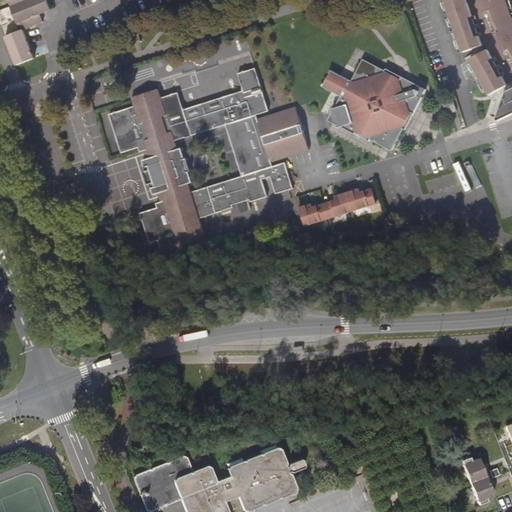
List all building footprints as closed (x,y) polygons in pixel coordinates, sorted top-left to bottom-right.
[(52,9),(48,0),(30,0),(13,7),(12,7),(22,31),(24,31),(47,21),(44,12),(52,9)] [(445,0),(448,8),(453,21),(462,47),(464,53),(472,50),(473,53),(479,52),(477,48),(482,47),(480,37),(476,38),(475,34),(470,22),(469,19),(472,17),(467,0),(466,0),(463,1),(462,0),(445,0)] [(484,0),(489,13),(492,12),(494,17),(496,23),(496,24),(499,29),(501,32),(498,35),(507,53),(511,50),(511,17),(509,6),(506,0),(484,0)] [(478,33),(474,20),(470,22),(475,34),(478,33)] [(458,48),(462,47),(453,21),(449,22),(458,48)] [(22,31),(6,38),(17,66),(36,58),(32,51),(24,31),(22,31)] [(139,36),(131,39),(134,46),(141,43),(139,36)] [(503,89),(506,87),(502,79),(498,81),(496,77),(490,66),(489,63),(492,61),(487,52),(480,56),(475,59),(469,61),(472,67),(485,90),(488,97),(503,89)] [(398,78),(364,60),(352,81),(350,80),(349,81),(330,71),(331,70),(326,68),(325,70),(326,71),(320,83),(319,82),(318,84),(322,87),(323,86),(342,95),(334,108),(332,109),(333,112),(329,120),(337,124),(338,127),(343,126),(344,128),(369,141),(371,139),(392,150),(403,129),(405,130),(426,90),(399,76),(398,78)] [(496,77),(500,75),(494,64),(490,66),(496,77)] [(481,92),(485,90),(472,67),(469,69),(481,92)] [(160,202),(156,204),(157,208),(140,214),(150,243),(158,241),(163,257),(181,251),(181,252),(206,245),(198,219),(215,214),(215,213),(232,208),(231,204),(248,198),(250,202),(267,196),(261,179),(270,176),(275,193),(289,189),(292,188),(284,163),(272,167),(270,162),(283,158),(308,150),(295,108),(257,120),(255,115),(267,111),(255,69),(238,74),(243,91),(181,110),(176,94),(160,98),(157,90),(131,98),(134,106),(109,114),(121,153),(138,148),(139,152),(143,151),(146,160),(141,161),(145,172),(143,172),(147,185),(148,184),(149,184),(152,195),(157,193),(160,202)] [(503,89),(505,94),(511,91),(511,84),(506,87),(503,89)] [(496,122),(511,115),(511,94),(503,99),(495,120),(496,122)] [(456,112),(452,99),(443,102),(447,115),(456,112)] [(371,189),(360,193),(356,194),(355,190),(338,196),(339,199),(309,209),(308,205),(299,208),(305,226),(375,203),(371,189)] [(275,482),(288,477),(303,471),(304,468),(302,462),(299,461),(284,466),(277,449),(276,449),(275,446),(259,452),(261,455),(242,462),(241,459),(226,465),(228,468),(226,469),(229,478),(214,485),(207,468),(191,475),(184,458),(133,478),(146,511),(180,499),(185,511),(224,511),(220,501),(236,495),(242,511),(250,511),(282,499),(275,482)] [(469,483),(485,477),(477,459),(471,461),(469,458),(461,461),(469,483)] [(492,478),(499,475),(496,468),(489,471),(492,478)] [(295,494),(288,477),(275,482),(282,499),(295,494)] [(493,496),(485,477),(469,483),(479,506),(487,502),(486,499),(493,496)] [(242,511),(236,495),(220,501),(224,511),(242,511)]
